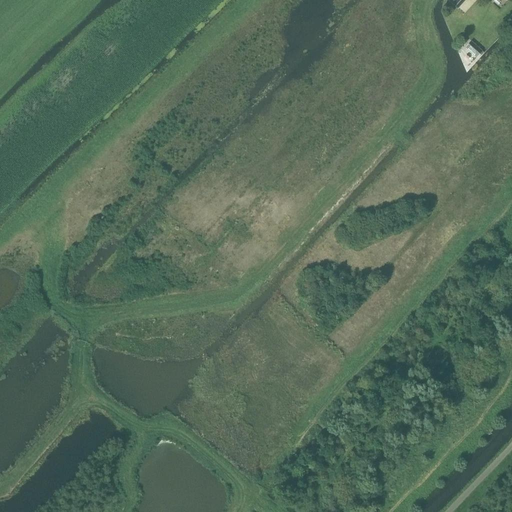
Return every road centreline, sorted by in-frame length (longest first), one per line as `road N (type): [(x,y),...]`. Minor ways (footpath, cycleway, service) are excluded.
road 1 (track): [(83,317),(249,288),(435,80),(429,0)]
road 2 (track): [(49,291),(58,310),(83,317),(79,397),(40,451),(0,485)]
